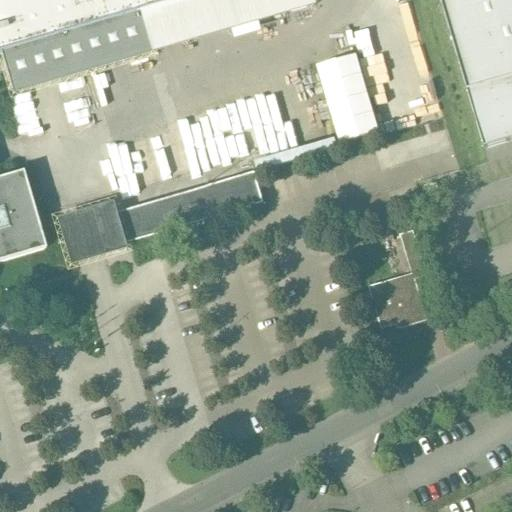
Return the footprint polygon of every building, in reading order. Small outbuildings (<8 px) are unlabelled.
[(0,0),(0,52),(5,51),(182,0),(0,0)] [(182,0),(5,51),(0,52),(0,83),(4,96),(256,23),(248,0),(182,0)] [(310,0),(248,0),(256,23),(312,6),(310,0)] [(511,0),(441,0),(485,150),(511,141),(511,0)] [(358,53),(318,65),(341,143),(381,131),(358,53)] [(0,263),(45,250),(23,173),(0,179),(0,263)] [(102,204),(45,220),(60,274),(117,259),(114,247),(265,205),(256,174),(105,216),(102,204)] [(427,278),(413,233),(401,237),(414,282),(415,282),(427,278)] [(414,282),(399,286),(397,281),(370,289),(382,330),(397,326),(399,331),(423,324),(416,300),(414,301),(412,296),(419,294),(415,282),(414,282)]
